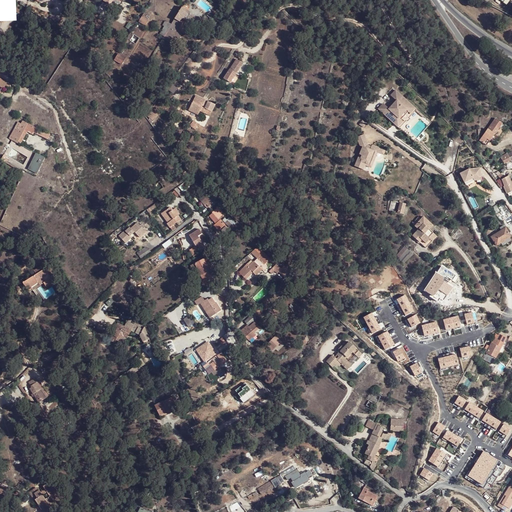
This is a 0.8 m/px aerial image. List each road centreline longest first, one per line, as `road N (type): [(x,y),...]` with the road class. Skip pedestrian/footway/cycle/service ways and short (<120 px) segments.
road 1 (residential): [(411,497),(252,375),(229,325),(225,268),(177,189)]
road 2 (track): [(379,0),(409,51),(404,64),(354,20),(289,4),(276,14)]
road 3 (residential): [(511,303),(449,174)]
